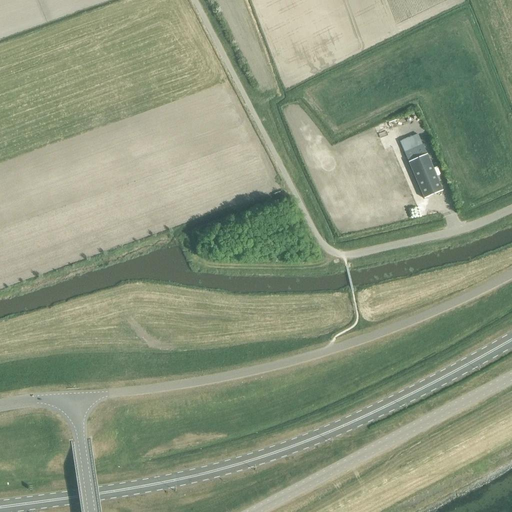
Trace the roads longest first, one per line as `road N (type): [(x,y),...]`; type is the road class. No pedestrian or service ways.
road 1 (primary): [(0,508),(230,467),(383,407),(511,339)]
road 2 (unclassified): [(72,397),(292,361),(511,274)]
road 3 (unclassified): [(253,511),(511,376)]
road 4 (unclassified): [(344,255),(511,209)]
